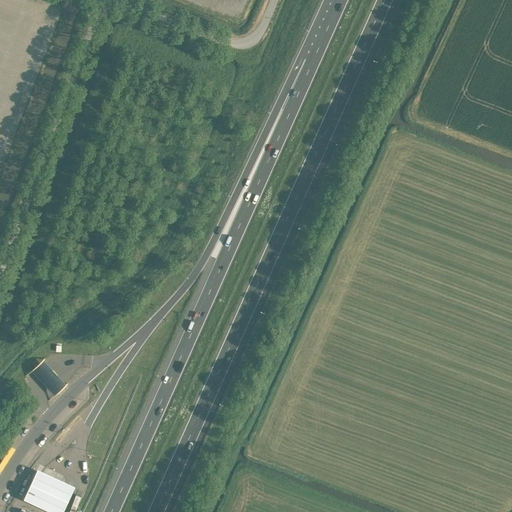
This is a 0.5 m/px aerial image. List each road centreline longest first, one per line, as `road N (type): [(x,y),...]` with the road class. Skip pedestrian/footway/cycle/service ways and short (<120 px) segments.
road 1 (motorway): [(153,511),(381,0)]
road 2 (motorway): [(312,57),(110,511)]
road 3 (motorway): [(312,57),(255,149),(208,248),(144,330)]
road 4 (unclassified): [(0,270),(101,0)]
road 5 (unclassified): [(119,0),(234,41),(258,35),(275,0)]
